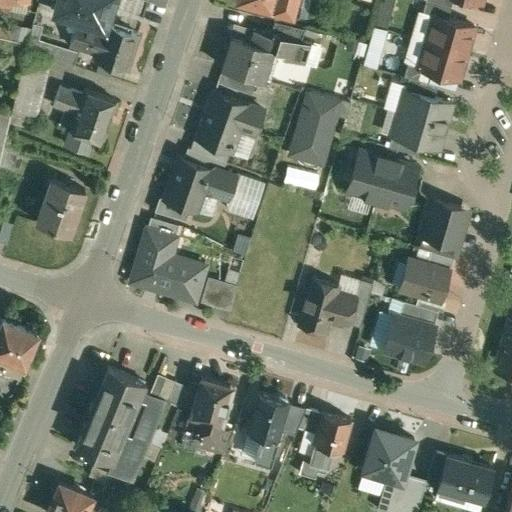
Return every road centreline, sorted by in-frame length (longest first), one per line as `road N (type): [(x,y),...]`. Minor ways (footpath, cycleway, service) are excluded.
road 1 (residential): [(86,302),(444,403)]
road 2 (residential): [(86,302),(189,0)]
road 3 (residential): [(0,501),(86,302)]
road 4 (residential): [(444,403),(499,205)]
road 5 (residential): [(504,34),(467,159),(474,181),(499,205)]
